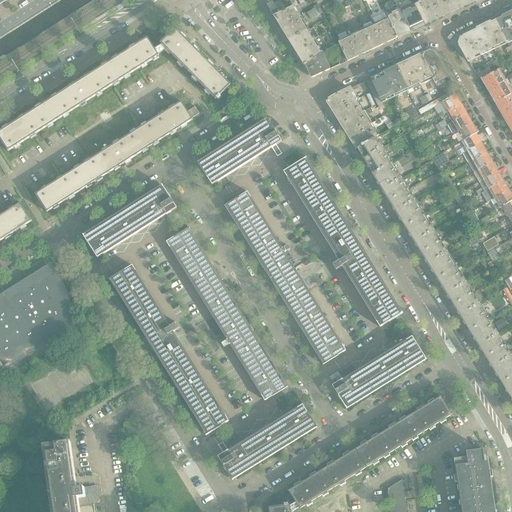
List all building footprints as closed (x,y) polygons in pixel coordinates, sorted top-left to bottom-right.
[(450,13),(443,0),(420,0),(419,1),(420,3),(415,5),(424,25),(450,13)] [(476,1),(475,0),(443,0),(450,13),(476,1)] [(274,17),(285,11),(282,5),(276,9),(271,11),(274,17)] [(424,25),(415,5),(409,8),(408,6),(396,12),(394,8),(386,12),(388,17),(397,38),(424,25)] [(302,19),(300,17),(298,18),(293,9),(295,8),(295,7),(293,8),(285,11),(274,17),(289,42),(308,30),(308,29),(305,30),(300,21),(302,19)] [(314,9),(307,13),(310,19),(317,15),(316,12),(314,10),(314,9)] [(397,38),(388,17),(386,18),(384,13),(372,19),(375,23),(374,24),(372,25),(371,22),(363,26),(364,28),(362,29),(372,50),(384,44),(397,38)] [(511,38),(511,21),(508,14),(503,17),(503,18),(490,24),(489,23),(483,26),(493,47),(511,38)] [(493,47),(483,26),(477,29),(478,30),(464,37),(461,39),(459,44),(460,46),(459,46),(468,62),(475,58),(474,56),(493,47)] [(202,56),(189,43),(175,29),(168,36),(161,44),(165,49),(187,71),(202,56)] [(321,55),(319,52),(321,50),(320,49),(318,50),(314,44),(316,43),(314,39),(318,37),(313,29),(309,31),(308,30),(289,42),(304,65),(321,55)] [(372,50),(362,29),(361,30),(362,32),(351,37),(350,35),(349,35),(347,36),(345,32),(337,36),(339,40),(338,41),(340,45),(347,61),(359,56),(372,50)] [(165,49),(161,44),(168,36),(166,34),(151,44),(157,54),(165,49)] [(135,71),(158,56),(157,54),(151,44),(147,38),(124,53),(135,71)] [(346,62),(340,51),(334,54),(340,65),(346,62)] [(107,89),(129,75),(135,71),(124,53),(96,71),(107,89)] [(447,77),(436,57),(435,58),(434,55),(428,53),(424,55),(424,54),(422,55),(420,56),(431,77),(434,83),(447,77)] [(329,70),(322,55),(321,55),(304,65),(304,66),(306,65),(310,76),(313,77),(329,70)] [(230,85),(216,71),(202,56),(187,71),(215,100),(217,99),(218,100),(221,97),(219,96),(230,85)] [(431,77),(420,56),(396,67),(406,89),(431,77)] [(502,67),(497,60),(491,63),(495,71),(502,67)] [(491,73),(488,68),(486,64),(483,66),(485,70),(478,75),(481,80),(482,79),(491,73)] [(382,100),(406,89),(396,67),(371,79),(372,81),(374,84),(375,86),(376,89),(377,91),(378,93),(379,96),(381,98),(382,100)] [(506,82),(498,70),(492,74),(491,73),(482,79),(482,80),(482,81),(484,84),(485,85),(489,92),(506,82)] [(74,110),(96,96),(107,89),(96,71),(63,92),(74,110)] [(511,94),(511,93),(506,82),(489,92),(493,98),(493,100),(494,103),(496,103),(496,104),(511,94)] [(341,125),(362,113),(352,97),(354,96),(350,89),(336,95),(328,100),(327,101),(327,102),(341,125)] [(41,131),(63,117),(74,110),(63,92),(30,113),(41,131)] [(374,105),(369,94),(366,95),(371,107),(374,105)] [(511,94),(496,104),(496,106),(498,109),(499,109),(503,116),(511,110),(511,94)] [(446,112),(461,104),(458,101),(459,100),(456,96),(455,95),(453,96),(450,98),(448,99),(446,100),(443,102),(441,103),(444,109),(441,110),(442,111),(438,114),(440,117),(447,113),(446,112)] [(425,96),(419,99),(422,105),(428,102),(425,96)] [(191,119),(187,112),(181,102),(153,120),(164,138),(192,120),(191,119)] [(466,114),(464,110),(462,105),(461,106),(461,104),(446,112),(447,113),(452,122),(466,114)] [(199,114),(195,107),(187,112),(191,119),(199,114)] [(418,115),(414,107),(404,112),(408,120),(418,115)] [(511,127),(511,110),(503,116),(507,123),(507,124),(508,127),(510,128),(511,127)] [(0,139),(8,152),(30,138),(41,131),(30,113),(0,131),(0,139)] [(377,137),(362,113),(341,125),(356,150),(357,149),(375,138),(376,138),(377,137)] [(472,123),(469,120),(470,119),(467,115),(466,114),(452,122),(452,123),(447,125),(453,135),(457,132),(472,123)] [(164,138),(153,120),(125,138),(136,156),(164,138)] [(441,129),(447,125),(444,120),(438,124),(435,126),(438,130),(441,129)] [(212,185),(269,149),(271,148),(271,149),(282,142),(268,121),(199,165),(212,185)] [(477,133),(475,129),(473,124),(472,125),(472,123),(457,132),(463,141),(475,134),(477,133)] [(425,138),(420,129),(417,131),(422,139),(425,138)] [(463,154),(481,143),(479,139),(477,135),(476,135),(475,134),(463,141),(461,142),(464,146),(460,149),(463,154)] [(136,156),(125,138),(97,156),(108,174),(136,156)] [(390,162),(384,154),(386,152),(380,143),(379,144),(376,138),(375,138),(357,149),(363,159),(366,165),(367,164),(372,173),(390,162)] [(468,163),(486,153),(484,149),(485,149),(482,144),(481,144),(481,143),(463,154),(468,163)] [(436,153),(433,147),(427,151),(430,157),(436,153)] [(473,173),(492,162),(489,158),(490,158),(487,154),(486,153),(468,163),(468,164),(473,173)] [(108,174),(97,156),(69,174),(80,191),(108,174)] [(441,163),(437,156),(432,159),(436,166),(441,163)] [(400,315),(342,221),(304,160),(283,172),(339,261),(332,265),(336,271),(342,267),(380,328),(400,315)] [(405,183),(402,179),(399,174),(397,175),(391,165),(391,164),(390,162),(372,173),(373,174),(373,175),(379,186),(382,191),(383,191),(389,201),(406,190),(403,185),(405,183)] [(479,182),(497,172),(495,168),(493,163),(492,163),(492,162),(473,173),(479,182)] [(446,173),(442,166),(437,169),(441,176),(446,173)] [(488,190),(503,181),(500,177),(501,177),(498,173),(497,172),(479,182),(482,188),(476,192),(478,195),(484,192),(488,190)] [(80,191),(69,174),(35,195),(46,213),(80,191)] [(453,185),(447,176),(443,178),(449,188),(453,185)] [(508,191),(506,187),(506,186),(504,182),(503,182),(503,181),(488,190),(484,192),(487,198),(482,201),(484,204),(494,199),(508,191)] [(458,195),(455,188),(457,187),(456,184),(453,185),(449,188),(454,197),(458,195)] [(97,258),(166,215),(171,223),(175,221),(170,213),(177,209),(163,188),(84,238),(97,258)] [(423,217),(416,206),(418,205),(412,195),(410,197),(406,190),(389,201),(395,212),(398,217),(399,217),(405,227),(423,217)] [(511,200),(511,197),(511,196),(509,191),(509,192),(508,191),(494,199),(496,203),(493,205),(495,209),(491,211),(492,212),(496,210),(499,208),(501,207),(511,200)] [(345,351),(285,253),(290,249),(288,246),(282,249),(247,192),(224,206),(323,365),(345,351)] [(458,206),(466,202),(464,198),(456,202),(458,206)] [(511,213),(511,200),(501,207),(506,217),(511,213)] [(0,241),(32,221),(20,204),(0,216),(0,241)] [(478,221),(473,213),(466,218),(471,225),(478,221)] [(439,243),(435,237),(437,236),(431,226),(429,227),(423,217),(405,227),(411,238),(414,243),(415,243),(421,253),(439,243)] [(484,229),(479,220),(471,225),(476,234),(484,229)] [(287,387),(237,306),(189,228),(166,242),(205,304),(227,341),(222,344),(224,348),(229,344),(264,401),(287,387)] [(455,269),(448,258),(450,257),(444,247),(442,249),(439,243),(421,253),(428,264),(427,264),(430,269),(431,269),(437,279),(455,269)] [(499,259),(494,249),(489,252),(495,261),(499,259)] [(228,421),(181,344),(173,332),(180,328),(176,323),(170,327),(132,266),(112,279),(208,434),(228,421)] [(471,294),(467,289),(469,287),(463,278),(461,279),(455,269),(437,279),(444,289),(443,290),(447,295),(453,305),(471,294)] [(0,371),(3,370),(13,363),(50,340),(48,338),(58,331),(58,327),(67,326),(73,325),(71,310),(66,296),(61,283),(53,270),(7,299),(4,295),(0,298),(0,371)] [(487,321),(481,310),(482,309),(476,299),(475,300),(471,294),(453,305),(460,316),(459,316),(463,321),(470,331),(487,321)] [(503,346),(499,341),(501,339),(495,330),(493,331),(487,321),(470,331),(476,341),(475,342),(479,347),(485,356),(503,346)] [(368,393),(406,369),(405,367),(411,363),(412,365),(424,358),(412,337),(393,349),(342,380),(337,372),(333,374),(338,382),(332,386),(345,407),(362,396),(361,394),(367,391),(368,393)] [(511,376),(511,356),(509,351),(507,352),(503,346),(485,356),(492,367),(492,368),(495,373),(502,383),(511,376)] [(511,376),(502,383),(508,393),(508,394),(511,399),(511,376)] [(451,415),(440,397),(439,398),(434,401),(428,404),(428,405),(423,407),(423,408),(417,411),(412,415),(423,433),(429,429),(434,426),(440,422),(445,419),(451,415)] [(254,464),(297,437),(296,435),(301,431),(303,433),(315,426),(302,405),(228,451),(228,450),(218,457),(231,478),(248,467),(246,465),(252,462),(254,464)] [(423,433),(412,415),(406,418),(400,422),(395,425),(389,429),(383,432),(394,450),(400,446),(406,443),(411,440),(417,436),(423,433)] [(394,450),(383,432),(378,436),(372,439),(367,442),(367,443),(361,446),(355,450),(366,468),(372,464),(378,461),(383,457),(389,454),(394,450)] [(94,511),(93,504),(93,502),(94,502),(95,501),(95,499),(94,498),(93,498),(92,498),(91,488),(84,489),(84,487),(77,488),(70,442),(43,446),(50,494),(53,493),(54,499),(54,500),(51,500),(52,511),(94,511)] [(360,471),(366,468),(355,450),(349,453),(344,457),(338,460),(334,463),(333,463),(328,467),(322,470),(333,488),(339,485),(344,481),(355,475),(360,471)] [(495,511),(490,478),(492,478),(492,470),(489,471),(487,455),(483,456),(482,450),(466,452),(467,458),(454,460),(456,475),(454,476),(455,483),(457,483),(461,511),(406,511),(402,480),(387,489),(390,511),(495,511)] [(327,492),(333,488),(322,470),(316,474),(310,477),(305,481),(300,484),(295,487),(288,491),(295,503),(298,507),(299,508),(299,509),(306,505),(311,502),(322,495),(327,492)] [(290,511),(298,507),(295,503),(290,506),(289,505),(288,505),(288,503),(284,504),(284,505),(269,508),(269,510),(269,511),(290,511)]
